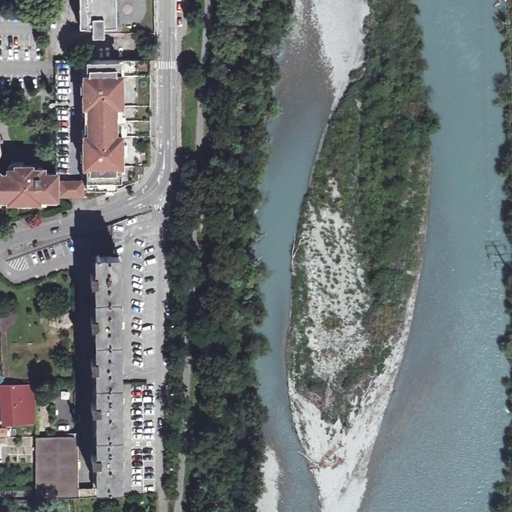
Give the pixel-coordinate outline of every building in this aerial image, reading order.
[(80,0),(80,27),(93,27),(93,36),(103,36),(103,18),(116,18),(116,0),(80,0)] [(76,174),(76,181),(84,182),(87,182),(88,189),(117,189),(117,182),(121,182),(122,175),(117,173),(118,167),(122,167),(122,159),(119,156),(119,149),(122,145),(122,136),(117,136),(118,131),(120,128),(120,121),(120,115),(117,112),(117,106),(123,106),(123,99),(120,96),(120,88),(123,84),(123,77),(117,77),(117,71),(121,69),(121,60),(76,60),(75,93),(75,147),(76,174)] [(5,174),(0,169),(0,207),(3,207),(3,204),(10,203),(10,207),(49,206),(49,203),(61,202),(62,198),(61,174),(57,174),(46,173),(46,170),(40,170),(39,165),(14,166),(14,168),(8,169),(9,174),(5,174)] [(76,181),(76,174),(72,174),(70,174),(61,174),(62,198),(73,198),(85,197),(84,182),(76,181)] [(111,223),(93,230),(93,241),(111,241),(111,223)] [(90,255),(91,383),(120,383),(119,359),(119,315),(118,274),(118,264),(118,255),(111,255),(111,241),(93,241),(93,255),(90,255)] [(93,488),(121,486),(121,471),(121,455),(120,406),(120,393),(120,383),(91,383),(92,436),(93,488)] [(24,384),(0,384),(0,388),(4,424),(28,422),(24,384)] [(53,436),(35,436),(35,491),(35,495),(78,494),(77,436),(53,436)] [(121,486),(93,488),(93,496),(121,495),(121,486)]
